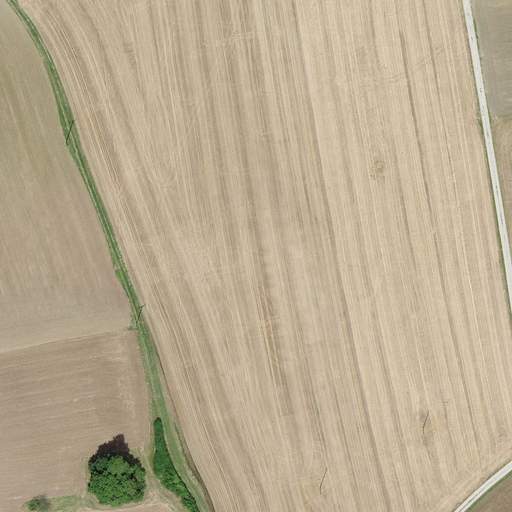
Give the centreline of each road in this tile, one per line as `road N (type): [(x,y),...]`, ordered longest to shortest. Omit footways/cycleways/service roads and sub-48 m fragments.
road 1 (track): [(9,0),(43,53),(135,315),(173,462),(201,511)]
road 2 (track): [(463,0),(511,296)]
